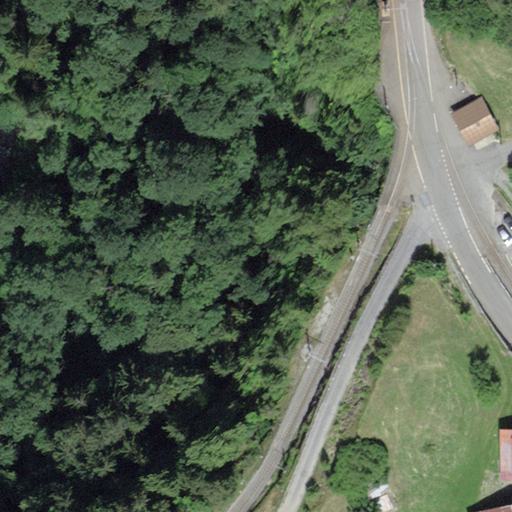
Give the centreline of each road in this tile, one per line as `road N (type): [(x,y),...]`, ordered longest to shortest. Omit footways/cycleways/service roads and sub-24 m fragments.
road 1 (track): [(439,185),(342,373),(284,511)]
road 2 (tertiary): [(408,0),(421,114),(448,214),(511,326)]
